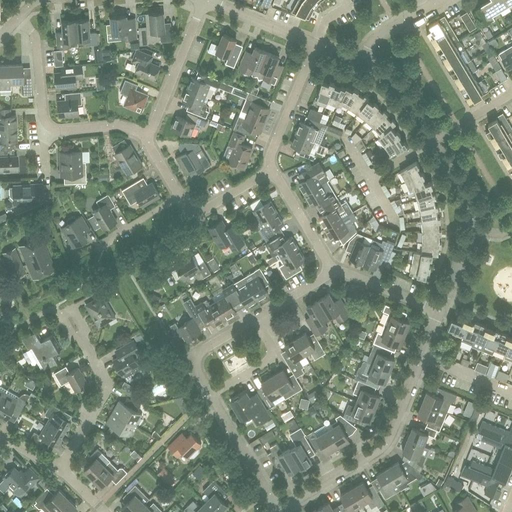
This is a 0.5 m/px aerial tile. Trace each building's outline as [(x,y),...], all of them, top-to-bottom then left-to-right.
[(314,8),(302,0),(297,0),(291,11),(309,18),(314,8)] [(321,0),(302,0),(314,8),(321,0)] [(508,6),(504,0),(489,0),(488,1),(496,13),(508,6)] [(496,13),(488,1),(476,8),(485,24),(495,18),(493,15),(496,13)] [(163,12),(150,14),(151,33),(158,32),(158,37),(160,37),(161,42),(171,41),(172,37),(171,27),(164,28),(163,12)] [(136,38),(135,27),(134,18),(126,18),(126,16),(111,17),(112,24),(107,25),(107,34),(112,33),(112,34),(121,33),(121,39),(136,38)] [(434,42),(453,31),(444,16),(438,20),(429,25),(432,30),(426,33),(430,39),(431,38),(434,42)] [(88,19),(75,20),(77,40),(85,40),(85,46),(98,45),(96,32),(89,33),(88,19)] [(62,22),(63,32),(56,32),(58,48),(78,46),(77,40),(75,20),(62,22)] [(438,53),(459,41),(453,31),(434,42),(437,46),(435,47),(438,53)] [(484,39),(481,35),(479,31),(474,34),(478,42),(484,39)] [(233,46),(236,39),(223,34),(216,52),(228,57),(225,64),(234,67),(239,54),(234,52),(236,48),(233,46)] [(446,62),(464,50),(459,41),(438,53),(442,58),(443,57),(446,62)] [(511,46),(509,49),(507,48),(498,53),(508,71),(511,68),(511,46)] [(257,77),(267,52),(255,47),(253,53),(246,51),(239,69),(252,74),(252,77),(257,77)] [(154,80),(159,67),(150,63),(152,57),(137,50),(132,61),(136,63),(135,64),(138,65),(135,72),(154,80)] [(450,72),(466,63),(471,60),(470,60),(464,50),(446,62),(448,66),(447,67),(450,72)] [(283,66),(277,63),(279,57),(267,52),(257,77),(261,80),(263,79),(276,84),(283,66)] [(471,60),(466,63),(450,72),(453,78),(455,77),(457,81),(472,73),(477,69),(471,60)] [(22,64),(10,65),(10,83),(20,82),(21,93),(23,95),(32,95),(31,76),(22,76),(22,64)] [(10,83),(10,65),(0,65),(0,90),(5,90),(5,83),(10,83)] [(81,65),(66,66),(61,66),(61,72),(55,72),(56,88),(76,86),(76,80),(83,79),(81,65)] [(501,69),(495,72),(501,82),(507,79),(501,69)] [(221,81),(206,75),(198,71),(195,78),(192,77),(187,89),(211,98),(215,86),(218,88),(221,81)] [(477,82),(472,73),(457,81),(460,86),(459,87),(462,92),(477,82)] [(138,85),(125,80),(120,93),(128,96),(124,105),(141,112),(147,95),(135,90),(138,85)] [(482,80),(478,83),(477,82),(462,92),(465,97),(466,96),(469,101),(488,90),(488,88),(485,84),(483,83),(482,80)] [(334,86),(335,84),(330,82),(329,84),(322,82),(317,98),(327,102),(334,86)] [(346,89),(345,89),(341,87),(340,89),(334,86),(327,102),(337,106),(339,103),(339,102),(346,89)] [(357,93),(358,91),(354,89),(353,91),(346,87),(345,89),(346,89),(339,102),(339,103),(337,106),(341,108),(343,105),(348,108),(357,93)] [(206,103),(203,102),(205,96),(211,98),(187,89),(183,101),(194,105),(191,112),(206,118),(209,111),(206,110),(207,106),(206,103)] [(69,100),(58,101),(59,117),(79,115),(78,105),(82,104),(81,92),(69,93),(69,100)] [(250,108),(248,113),(265,121),(270,109),(259,104),(262,98),(249,92),(243,105),(250,108)] [(367,100),(368,100),(369,98),(365,95),(363,97),(357,93),(348,108),(357,114),(367,100)] [(377,107),(379,106),(375,102),(373,104),(368,100),(367,100),(357,114),(366,120),(377,107)] [(386,115),(386,116),(388,114),(384,111),(382,112),(377,107),(366,120),(374,127),(386,115)] [(15,116),(10,116),(10,109),(0,109),(0,129),(16,129),(15,116)] [(319,122),(322,114),(310,109),(307,117),(319,122)] [(260,133),(265,121),(248,113),(245,119),(239,116),(233,129),(246,135),(249,128),(260,133)] [(205,127),(208,121),(191,114),(189,121),(177,116),(172,128),(190,136),(194,128),(200,130),(201,126),(205,127)] [(391,121),(386,116),(386,115),(374,127),(381,135),(391,127),(396,123),(393,119),(391,121)] [(327,125),(319,122),(307,117),(314,120),(312,127),(301,122),(296,134),(313,141),(320,144),(327,125)] [(493,141),(511,129),(511,128),(508,121),(505,120),(499,124),(497,119),(488,124),(491,129),(486,132),(489,138),(491,137),(493,141)] [(399,136),(399,137),(400,136),(397,131),(395,133),(391,127),(381,135),(378,138),(385,146),(399,136)] [(16,141),(16,129),(0,129),(0,149),(2,149),(3,149),(12,149),(12,142),(16,141)] [(497,152),(511,143),(511,129),(493,141),(496,145),(494,146),(497,152)] [(354,142),(361,134),(356,131),(351,137),(354,142)] [(244,169),(252,148),(241,144),(244,136),(234,132),(229,144),(234,147),(228,162),(244,169)] [(311,148),(313,141),(296,134),(291,145),(304,151),(302,156),(313,161),(316,155),(314,154),(316,150),(311,148)] [(402,142),(399,137),(399,136),(385,146),(391,156),(407,146),(404,141),(402,142)] [(361,139),(356,144),(360,152),(366,147),(361,139)] [(505,161),(511,156),(511,143),(497,152),(501,157),(502,156),(505,161)] [(130,144),(115,153),(127,174),(142,165),(130,144)] [(3,156),(2,149),(0,149),(0,171),(17,171),(17,156),(3,156)] [(204,169),(211,165),(201,150),(195,153),(193,149),(187,153),(186,151),(176,158),(186,175),(189,173),(191,176),(198,172),(198,173),(205,169),(204,169)] [(340,158),(346,154),(343,149),(337,153),(340,158)] [(59,152),(60,176),(72,175),(73,183),(86,183),(85,162),(81,162),(80,151),(59,152)] [(400,171),(405,181),(421,173),(420,173),(417,167),(419,166),(416,161),(400,171)] [(351,171),(358,169),(357,163),(349,165),(351,171)] [(317,164),(305,171),(297,175),(301,181),(298,183),(305,194),(328,180),(327,181),(317,164)] [(422,172),(420,173),(421,173),(405,181),(410,191),(413,189),(425,184),(423,178),(425,177),(422,172)] [(338,197),(328,180),(305,194),(311,205),(315,203),(318,209),(338,197)] [(140,190),(136,182),(122,190),(130,205),(139,200),(142,206),(160,196),(152,183),(140,190)] [(431,182),(425,184),(413,189),(417,199),(433,194),(431,188),(433,187),(431,182)] [(49,187),(42,187),(42,185),(35,185),(35,186),(29,187),(29,185),(13,186),(13,187),(9,187),(9,196),(13,200),(14,206),(21,205),(21,203),(30,203),(30,199),(35,199),(35,200),(42,200),(42,199),(49,199),(49,187)] [(93,212),(104,229),(117,222),(109,210),(115,206),(108,194),(96,201),(100,207),(93,212)] [(435,194),(433,194),(417,199),(419,210),(436,206),(434,199),(437,199),(435,194)] [(345,209),(342,204),(338,197),(318,209),(322,215),(319,217),(325,229),(342,219),(338,213),(345,209)] [(270,201),(264,205),(260,198),(250,204),(260,222),(277,212),(270,201)] [(400,199),(395,201),(395,200),(391,202),(394,207),(398,205),(401,204),(400,199)] [(404,214),(401,204),(398,205),(394,207),(398,215),(404,214)] [(438,205),(436,206),(419,210),(421,220),(438,218),(437,211),(439,211),(438,205)] [(283,223),(277,212),(260,222),(263,227),(259,230),(266,242),(277,235),(273,229),(283,223)] [(82,216),(76,220),(74,217),(72,217),(67,220),(67,222),(68,224),(62,228),(73,248),(87,239),(84,233),(89,229),(82,216)] [(440,218),(438,218),(421,220),(422,231),(439,230),(439,223),(441,223),(440,218)] [(357,231),(354,226),(351,220),(345,224),(342,219),(325,229),(332,240),(342,234),(347,241),(357,231)] [(244,244),(238,233),(233,225),(227,229),(222,221),(209,228),(221,247),(228,243),(233,250),(244,244)] [(441,230),(439,230),(422,231),(422,242),(439,243),(439,242),(439,235),(441,235),(441,230)] [(291,237),(288,239),(284,233),(265,244),(273,256),(279,253),(282,258),(298,248),(291,237)] [(363,264),(370,245),(363,242),(365,236),(357,233),(349,241),(347,245),(354,248),(350,259),(363,264)] [(19,246),(33,279),(55,269),(41,237),(19,246)] [(386,241),(385,244),(372,239),(370,245),(363,264),(375,269),(380,257),(388,260),(394,245),(386,241)] [(441,242),(439,242),(439,243),(422,242),(421,252),(421,253),(432,254),(438,255),(439,247),(441,248),(441,242)] [(2,253),(13,278),(26,273),(15,248),(2,253)] [(294,265),(305,259),(298,248),(282,258),(285,263),(279,266),(286,278),(298,271),(294,265)] [(432,259),(432,254),(421,253),(421,252),(409,251),(408,261),(412,262),(429,266),(429,265),(430,259),(432,259)] [(191,255),(175,265),(184,280),(194,274),(199,281),(211,273),(203,261),(197,265),(191,255)] [(431,266),(429,265),(429,266),(412,262),(409,273),(426,278),(427,270),(430,271),(431,266)] [(258,277),(248,283),(258,299),(268,293),(261,281),(266,278),(260,268),(254,271),(258,277)] [(229,286),(228,287),(235,299),(241,308),(246,305),(246,306),(258,299),(248,283),(243,286),(241,283),(239,285),(237,281),(233,284),(231,279),(226,282),(229,286)] [(105,294),(108,293),(109,294),(116,291),(112,283),(102,288),(105,294)] [(241,308),(235,299),(228,287),(223,290),(226,296),(215,302),(225,319),(236,312),(241,308)] [(350,315),(342,302),(339,298),(334,301),(329,293),(318,300),(328,318),(334,315),(338,322),(350,315)] [(98,327),(115,317),(102,296),(86,305),(98,327)] [(225,319),(215,302),(210,305),(207,299),(195,306),(197,310),(202,318),(208,327),(213,324),(214,325),(225,319)] [(328,318),(318,300),(306,307),(311,315),(305,319),(315,336),(327,328),(323,321),(328,318)] [(383,311),(389,314),(384,326),(405,334),(410,322),(397,317),(399,310),(385,305),(383,311)] [(463,336),(469,321),(465,319),(465,317),(459,315),(457,320),(452,318),(446,334),(461,340),(463,336)] [(194,336),(201,332),(193,318),(184,323),(185,324),(178,328),(186,342),(195,337),(194,336)] [(474,341),(480,324),(475,321),(474,323),(469,321),(463,336),(470,339),(469,341),(470,343),(472,344),(474,341)] [(484,345),(490,329),(486,328),(486,326),(480,324),(474,341),(484,345)] [(400,346),(405,334),(384,326),(382,331),(381,333),(378,332),(373,343),(374,343),(389,350),(389,349),(386,348),(389,342),(400,346)] [(495,349),(502,332),(496,330),(495,331),(490,329),(484,345),(482,350),(493,354),(495,349)] [(22,339),(28,349),(40,370),(57,360),(53,353),(60,349),(52,335),(41,341),(36,331),(22,339)] [(505,353),(511,338),(507,336),(507,334),(502,332),(495,349),(505,353)] [(305,333),(295,339),(304,355),(310,352),(315,359),(325,353),(319,342),(313,345),(305,333)] [(299,358),(304,355),(295,339),(284,345),(292,358),(286,361),(295,377),(296,378),(304,372),(302,368),(304,367),(299,358)] [(133,341),(118,349),(115,351),(118,358),(113,361),(122,375),(123,374),(127,381),(135,376),(136,374),(133,369),(139,365),(135,359),(137,358),(137,356),(135,352),(139,350),(133,341)] [(394,359),(387,356),(388,353),(389,353),(389,352),(388,352),(389,350),(374,343),(367,362),(364,361),(390,371),(394,359)] [(228,363),(233,372),(244,366),(244,365),(249,363),(244,355),(228,363)] [(388,376),(390,371),(364,361),(362,367),(364,368),(359,380),(371,385),(376,387),(379,380),(385,382),(387,382),(390,377),(388,376)] [(485,374),(488,366),(477,362),(474,369),(485,374)] [(500,366),(491,362),(486,374),(495,378),(500,366)] [(75,392),(87,384),(77,367),(69,372),(65,366),(53,373),(61,385),(68,381),(75,392)] [(285,399),(302,389),(296,378),(295,377),(289,380),(283,370),(272,376),(281,393),(285,399)] [(281,393),(272,376),(261,383),(269,395),(264,398),(270,408),(275,405),(271,399),(281,393)] [(368,392),(371,385),(359,380),(358,380),(353,393),(359,396),(357,401),(375,408),(379,396),(368,392)] [(26,401),(18,396),(7,390),(8,390),(7,389),(0,401),(0,418),(4,421),(11,409),(19,413),(26,401)] [(427,391),(422,403),(439,409),(441,404),(449,407),(451,402),(454,403),(457,395),(442,389),(439,396),(427,391)] [(270,417),(262,402),(256,393),(249,397),(246,392),(231,401),(242,420),(251,415),(257,425),(270,417)] [(119,401),(112,412),(139,427),(143,420),(139,418),(142,414),(137,411),(141,405),(130,399),(127,405),(119,401)] [(465,414),(480,420),(485,404),(470,399),(465,414)] [(370,420),(375,408),(357,401),(355,407),(348,404),(343,417),(356,422),(359,416),(370,420)] [(62,434),(69,422),(63,419),(64,418),(64,416),(66,412),(50,403),(44,413),(45,415),(49,418),(46,424),(62,434)] [(437,415),(439,409),(422,403),(417,415),(429,419),(426,426),(437,430),(439,431),(445,418),(437,415)] [(138,427),(139,427),(112,412),(106,423),(114,428),(110,434),(121,440),(124,434),(129,436),(135,426),(138,427)] [(350,422),(343,417),(340,415),(335,418),(337,421),(331,424),(333,427),(328,430),(337,446),(349,440),(342,429),(345,428),(350,422)] [(503,449),(498,459),(511,464),(511,425),(509,432),(482,421),(478,432),(483,434),(481,440),(503,449)] [(56,445),(62,434),(46,424),(40,435),(33,432),(30,438),(42,445),(45,439),(56,445)] [(437,430),(426,426),(424,430),(420,429),(419,430),(412,428),(407,440),(423,446),(428,435),(434,437),(437,430)] [(310,445),(304,435),(305,435),(301,427),(290,433),(290,436),(296,446),(290,450),(289,448),(301,468),(312,462),(304,449),(310,445)] [(266,440),(277,436),(275,430),(264,435),(266,440)] [(337,446),(328,430),(317,437),(313,431),(307,434),(314,446),(320,443),(326,453),(337,446)] [(192,433),(187,437),(182,433),(168,446),(178,456),(183,451),(187,456),(188,455),(190,457),(194,457),(198,453),(198,450),(195,448),(201,442),(192,433)] [(418,458),(420,455),(425,457),(429,449),(423,446),(407,440),(402,452),(405,453),(403,459),(413,467),(419,472),(423,467),(417,462),(418,458)] [(301,468),(289,448),(282,452),(276,443),(270,447),(272,451),(268,454),(275,466),(282,461),(288,472),(299,466),(301,469),(301,468)] [(84,470),(92,479),(105,466),(97,458),(102,453),(97,448),(89,457),(93,461),(84,470)] [(505,482),(511,465),(511,464),(498,459),(494,469),(473,460),(470,467),(465,464),(460,475),(487,486),(484,494),(498,499),(501,491),(496,489),(500,479),(505,482)] [(116,483),(124,475),(127,472),(123,468),(120,468),(118,470),(109,462),(105,466),(92,479),(101,487),(110,478),(116,483)] [(405,475),(398,462),(388,468),(397,483),(400,489),(405,486),(406,483),(416,477),(419,479),(423,475),(419,472),(413,467),(410,472),(405,475)] [(165,466),(160,472),(174,484),(179,479),(165,466)] [(199,466),(190,475),(194,478),(196,476),(197,476),(201,476),(205,472),(199,466)] [(39,477),(29,467),(23,473),(22,471),(20,473),(14,467),(9,472),(8,471),(2,477),(3,478),(0,481),(0,489),(3,492),(8,486),(17,495),(31,481),(33,483),(39,477)] [(392,486),(397,483),(388,468),(377,474),(384,486),(379,489),(385,499),(396,492),(392,486)] [(50,484),(45,478),(39,484),(45,489),(50,484)] [(224,491),(214,480),(203,491),(210,498),(205,502),(214,511),(220,511),(228,505),(219,496),(224,491)] [(363,482),(352,488),(361,504),(367,501),(371,508),(377,505),(378,508),(384,504),(375,488),(369,492),(363,482)] [(125,511),(136,511),(149,499),(135,485),(125,495),(130,500),(122,508),(125,511)] [(358,511),(356,508),(361,504),(352,488),(340,495),(346,505),(340,509),(342,511),(358,511)] [(44,511),(53,511),(67,499),(57,490),(52,495),(49,495),(44,490),(34,500),(36,502),(34,504),(38,508),(41,508),(44,511)] [(476,511),(474,508),(467,496),(455,503),(457,508),(452,511),(476,511)] [(72,511),(76,508),(67,499),(53,511),(72,511)] [(162,511),(153,503),(148,508),(144,504),(149,499),(136,511),(162,511)] [(214,511),(205,502),(200,507),(193,500),(184,510),(186,511),(214,511)] [(342,511),(340,509),(338,505),(332,509),(328,502),(317,509),(319,511),(342,511)]
